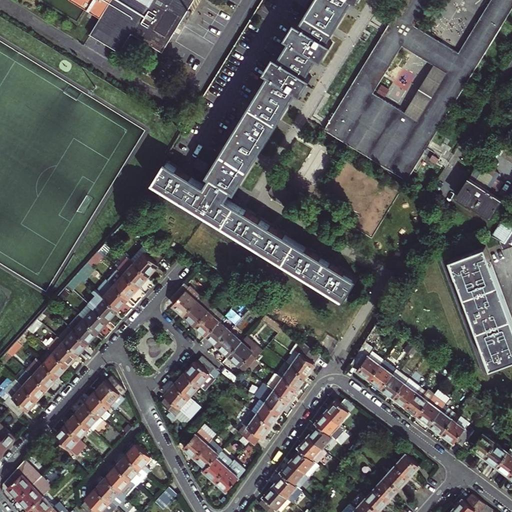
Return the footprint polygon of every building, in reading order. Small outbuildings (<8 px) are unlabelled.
[(122,0),(123,0),(122,0),(63,0),(63,1),(95,21),(85,37),(115,55),(126,36),(157,55),(190,0),(122,0)] [(314,0),(300,23),(295,20),(286,36),(291,39),(279,58),(274,55),(265,70),(270,73),(208,175),(211,177),(209,181),(206,185),(226,198),(229,194),(232,189),(235,192),(251,165),(261,149),(297,90),(301,92),(310,77),(307,74),(313,65),(318,56),(322,58),(332,42),(328,40),(331,35),(333,31),(347,7),(351,0),(356,0),(357,0),(314,0)] [(511,8),(511,0),(404,0),(325,129),(408,180),(511,8)] [(511,146),(497,137),(489,148),(511,162),(511,146)] [(265,222),(226,198),(206,185),(202,183),(186,173),(166,161),(153,182),(344,300),(357,278),(354,276),(325,259),(297,241),(265,222)] [(471,177),(484,185),(494,170),(481,162),(478,166),(471,177)] [(492,217),(504,198),(484,185),(471,177),(458,197),(492,217)] [(382,221),(395,193),(382,186),(368,214),(382,221)] [(415,240),(423,224),(411,219),(403,235),(415,240)] [(511,222),(508,220),(496,237),(500,239),(503,249),(511,246),(511,222)] [(146,252),(151,247),(146,242),(140,247),(141,248),(130,259),(134,263),(145,251),(146,252)] [(487,246),(451,259),(491,368),(511,360),(511,315),(490,254),(487,246)] [(159,265),(164,258),(151,247),(146,252),(145,251),(134,263),(149,276),(159,265)] [(124,274),(134,263),(130,259),(120,270),(124,274)] [(83,277),(94,266),(89,262),(78,273),(83,277)] [(149,276),(134,263),(124,274),(138,287),(144,281),(149,276)] [(135,291),(138,287),(124,274),(120,270),(117,267),(107,278),(129,298),(135,291)] [(78,273),(68,284),(73,289),(83,277),(78,273)] [(129,298),(107,278),(97,290),(119,309),(125,302),(129,298)] [(182,312),(185,315),(198,301),(186,290),(189,287),(185,283),(172,297),(177,301),(173,304),(182,312)] [(186,290),(198,301),(202,296),(190,286),(189,287),(186,290)] [(89,303),(109,320),(115,313),(119,309),(97,290),(96,289),(94,291),(97,294),(89,303)] [(198,301),(209,311),(213,306),(202,296),(198,301)] [(196,325),(209,311),(198,301),(185,315),(192,322),(196,325)] [(89,303),(79,314),(98,332),(105,324),(109,320),(89,303)] [(209,311),(220,321),(224,316),(213,306),(209,311)] [(202,330),(207,335),(220,321),(209,311),(196,325),(202,330)] [(69,325),(74,330),(88,343),(95,335),(98,332),(79,314),(69,325)] [(285,327),(266,315),(262,319),(281,331),(285,327)] [(218,345),(231,331),(223,324),(220,321),(207,335),(212,340),(218,345)] [(28,329),(18,340),(22,344),(23,344),(33,333),(28,329)] [(74,330),(64,341),(78,354),(85,347),(88,343),(74,330)] [(230,355),(242,341),(231,331),(218,345),(222,349),(230,355)] [(54,352),(64,341),(59,336),(49,347),(50,348),(54,352)] [(263,351),(247,336),(242,341),(230,355),(232,358),(241,366),(243,364),(247,368),(263,351)] [(372,338),(369,336),(352,364),(359,369),(358,370),(360,371),(370,379),(385,359),(372,350),(375,347),(368,343),(372,338)] [(317,339),(312,346),(322,353),(327,346),(317,339)] [(7,351),(12,355),(22,344),(18,340),(7,351)] [(64,341),(54,352),(68,365),(74,359),(78,354),(64,341)] [(300,354),(292,365),(307,376),(312,370),(316,363),(315,362),(321,354),(302,341),(296,350),(300,354)] [(415,344),(411,341),(404,350),(408,353),(415,344)] [(415,344),(408,353),(413,356),(419,347),(415,344)] [(50,348),(39,359),(44,363),(54,352),(50,348)] [(68,365),(54,352),(44,363),(58,376),(64,369),(68,365)] [(220,371),(218,369),(201,355),(190,367),(186,372),(200,384),(204,388),(207,385),(220,371)] [(385,359),(370,379),(375,383),(382,388),(397,369),(385,359)] [(34,375),(48,387),(54,380),(58,376),(44,363),(34,375)] [(283,377),(299,388),(302,383),(307,376),(292,365),(283,377)] [(409,378),(397,369),(382,388),(387,392),(395,397),(409,378)] [(180,379),(176,383),(190,396),(200,384),(186,372),(180,379)] [(462,381),(451,372),(448,376),(459,385),(462,381)] [(292,397),(299,388),(283,377),(277,373),(268,385),(290,401),(292,397)] [(34,375),(24,385),(38,398),(44,392),(48,387),(34,375)] [(127,390),(113,375),(108,381),(107,380),(105,382),(97,391),(111,404),(115,408),(125,397),(123,395),(127,390)] [(406,406),(421,387),(409,378),(395,397),(399,401),(406,406)] [(12,395),(5,403),(10,408),(20,417),(31,405),(38,398),(24,385),(17,379),(6,391),(12,395)] [(266,402),(281,413),(285,407),(290,401),(268,385),(264,382),(255,394),(260,398),(266,402)] [(190,396),(176,383),(170,390),(165,395),(167,397),(161,403),(170,411),(167,415),(172,420),(181,410),(191,418),(202,406),(190,396)] [(427,391),(421,387),(406,406),(410,409),(419,416),(435,393),(429,388),(427,391)] [(435,393),(419,416),(423,419),(430,424),(445,405),(451,397),(439,389),(435,393)] [(86,403),(100,415),(111,404),(97,391),(92,397),(86,403)] [(277,419),(281,413),(266,402),(260,398),(252,410),(257,414),(273,425),(277,419)] [(330,406),(326,411),(340,423),(351,411),(337,399),(330,406)] [(82,408),(76,414),(90,426),(94,430),(104,419),(100,415),(86,403),(82,408)] [(445,405),(430,424),(435,428),(442,433),(453,419),(457,414),(445,405)] [(185,425),(191,418),(181,410),(172,420),(167,415),(165,417),(172,424),(178,418),(185,425)] [(240,431),(255,445),(261,436),(263,438),(269,429),(273,425),(257,414),(252,410),(243,422),(245,424),(240,431)] [(319,424),(330,435),(333,437),(336,440),(346,428),(340,423),(326,411),(321,417),(316,422),(319,424)] [(90,426),(76,414),(71,420),(66,425),(80,438),(90,426)] [(453,419),(442,433),(450,439),(455,443),(456,440),(464,446),(475,430),(469,425),(470,423),(462,416),(458,422),(453,419)] [(0,455),(17,437),(0,422),(0,455)] [(312,432),(309,435),(323,448),(333,437),(330,435),(319,424),(312,432)] [(57,437),(51,443),(65,455),(69,460),(74,455),(76,457),(87,444),(80,438),(66,425),(59,433),(56,436),(57,437)] [(208,444),(212,440),(213,439),(201,428),(184,448),(190,454),(196,458),(208,444)] [(478,451),(486,457),(497,442),(485,433),(473,448),(478,451)] [(323,448),(309,435),(303,441),(299,446),(301,449),(317,463),(327,451),(323,448)] [(212,440),(208,444),(220,454),(221,452),(223,450),(212,440)] [(493,463),(498,466),(509,451),(497,442),(486,457),(493,463)] [(146,466),(154,458),(138,443),(127,455),(147,473),(151,470),(146,466)] [(220,454),(208,444),(196,458),(203,465),(207,468),(220,454)] [(510,475),(511,471),(511,447),(509,451),(498,466),(501,468),(510,475)] [(295,456),(291,460),(310,477),(320,465),(317,463),(301,449),(295,456)] [(207,468),(204,471),(211,477),(216,481),(233,462),(221,452),(220,454),(207,468)] [(407,453),(396,465),(410,478),(419,468),(421,465),(407,453)] [(137,484),(147,473),(127,455),(117,466),(137,484)] [(223,488),(227,491),(248,468),(236,458),(233,462),(216,481),(223,488)] [(20,497),(43,475),(26,459),(5,481),(10,486),(9,486),(15,492),(20,497)] [(310,477),(291,460),(286,466),(281,471),(284,473),(300,488),(310,477)] [(61,472),(65,476),(76,466),(72,462),(61,472)] [(387,476),(401,488),(407,481),(410,478),(396,465),(387,476)] [(107,477),(127,495),(137,484),(117,466),(107,477)] [(300,488),(284,473),(278,480),(274,485),(292,501),(294,503),(304,491),(300,488)] [(25,503),(30,508),(44,495),(54,486),(43,475),(20,497),(25,503)] [(397,492),(401,488),(387,476),(376,487),(391,499),(397,492)] [(107,477),(97,488),(117,506),(127,495),(107,477)] [(281,511),(292,501),(274,485),(271,489),(264,496),(265,497),(260,503),(270,511),(281,511)] [(177,493),(170,486),(156,501),(164,508),(177,493)] [(385,504),(391,499),(376,487),(366,498),(380,510),(385,504)] [(111,511),(117,506),(97,488),(87,499),(87,500),(82,505),(89,511),(111,511)] [(453,510),(455,511),(491,511),(494,509),(473,493),(466,500),(463,498),(458,504),(453,510)] [(44,495),(30,508),(33,511),(47,511),(54,506),(44,495)] [(366,498),(356,509),(359,511),(378,511),(380,510),(366,498)] [(68,511),(59,502),(54,506),(47,511),(68,511)]
